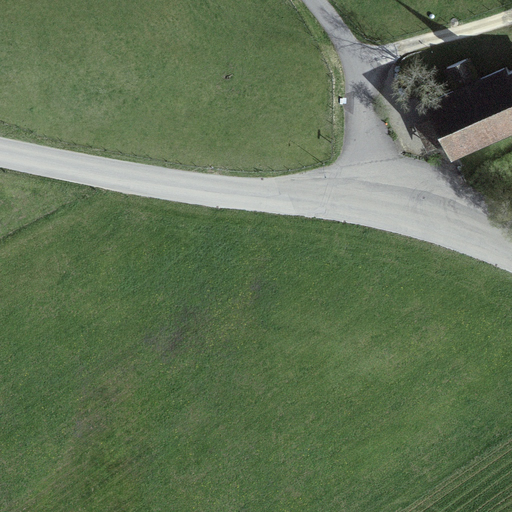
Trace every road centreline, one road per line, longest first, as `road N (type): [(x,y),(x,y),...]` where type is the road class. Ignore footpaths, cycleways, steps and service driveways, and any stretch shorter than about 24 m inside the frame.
road 1 (tertiary): [(375,211),(122,177),(0,151)]
road 2 (residential): [(375,211),(355,59),(315,0)]
road 3 (track): [(355,59),(511,16)]
road 4 (tertiary): [(511,254),(375,211)]
